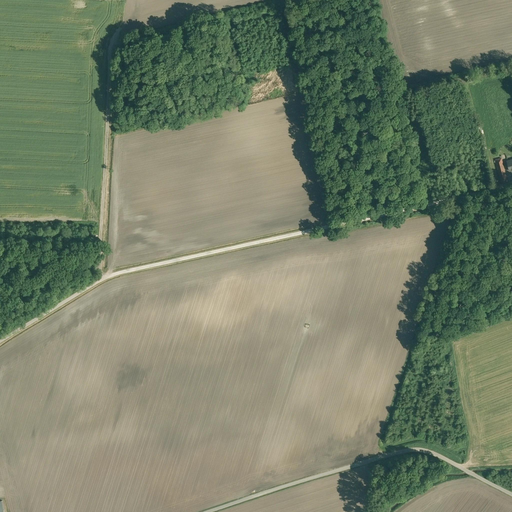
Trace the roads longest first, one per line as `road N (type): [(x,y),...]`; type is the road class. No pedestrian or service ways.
road 1 (unclassified): [(0,340),(118,273),(511,185)]
road 2 (unclassified): [(511,495),(410,450),(208,511)]
road 3 (track): [(102,278),(112,31)]
